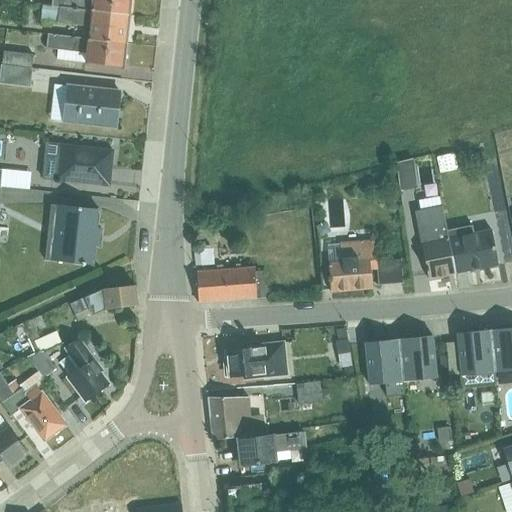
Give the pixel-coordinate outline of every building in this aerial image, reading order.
[(59,8),(128,16),(129,0),(52,0),(52,7),(58,8),(59,8)] [(57,23),(58,8),(52,7),(42,7),(41,21),(57,23)] [(124,44),(128,16),(59,8),(58,8),(57,23),(90,27),(88,39),(124,44)] [(124,44),(88,39),(48,35),(47,48),(58,50),(57,60),(122,68),(124,44)] [(3,52),(2,66),(31,69),(33,56),(3,52)] [(2,66),(1,66),(0,72),(0,84),(30,88),(32,69),(31,69),(2,66)] [(54,85),(51,120),(115,128),(119,92),(54,85)] [(113,151),(46,144),(43,179),(53,180),(53,181),(109,187),(113,151)] [(457,169),(454,154),(437,158),(441,173),(457,169)] [(417,189),(413,160),(396,164),(400,191),(417,189)] [(455,274),(447,232),(440,197),(418,201),(420,211),(414,212),(428,280),(455,274)] [(51,205),(45,260),(93,266),(95,247),(100,247),(101,230),(97,229),(98,210),(51,205)] [(447,232),(455,274),(498,266),(491,231),(473,234),(472,227),(447,232)] [(340,243),(340,245),(327,246),(329,278),(327,278),(328,282),(329,282),(329,292),(372,289),(372,287),(403,284),(401,260),(376,262),(374,241),(340,243)] [(195,250),(196,266),(214,265),(213,249),(195,250)] [(198,304),(256,300),(254,269),(196,273),(198,304)] [(104,309),(137,306),(134,286),(102,290),(71,305),(78,322),(104,309)] [(22,324),(26,334),(36,355),(40,353),(60,343),(56,332),(40,339),(36,331),(45,328),(40,317),(22,324)] [(492,347),(495,373),(511,371),(511,328),(511,325),(490,327),(492,347)] [(461,376),(495,373),(492,347),(490,327),(470,329),(470,333),(457,334),(461,376)] [(341,368),(344,368),(346,377),(353,375),(345,330),(336,331),(339,343),(337,343),(341,368)] [(20,362),(28,358),(36,355),(26,334),(17,337),(20,342),(12,346),(20,362)] [(398,336),(403,382),(437,379),(432,336),(419,338),(419,334),(398,336)] [(369,385),(403,382),(398,336),(377,338),(378,342),(365,343),(369,385)] [(65,350),(69,356),(59,363),(69,375),(67,377),(86,402),(108,385),(100,374),(102,372),(78,340),(65,350)] [(454,341),(446,341),(448,361),(456,360),(454,341)] [(286,377),(283,344),(257,347),(256,345),(240,346),(241,351),(227,352),(227,361),(225,361),(226,376),(229,375),(229,377),(242,376),(243,381),(286,377)] [(28,358),(39,372),(43,378),(53,371),(40,353),(36,355),(28,358)] [(43,378),(39,372),(19,386),(15,380),(8,385),(0,374),(0,398),(12,415),(20,409),(44,441),(65,425),(37,387),(45,382),(43,378)] [(319,383),(297,386),(299,405),(322,402),(322,400),(330,399),(329,388),(320,389),(319,383)] [(249,398),(208,398),(213,441),(264,435),(263,415),(250,416),(249,398)] [(0,462),(3,461),(8,468),(27,454),(0,417),(0,462)] [(377,424),(366,425),(369,443),(380,441),(377,424)] [(451,441),(450,428),(437,429),(438,443),(451,441)] [(240,466),(277,463),(276,454),(306,449),(305,433),(304,432),(271,436),(237,440),(238,449),(236,449),(238,463),(240,463),(240,466)] [(336,440),(308,450),(313,463),(353,450),(350,437),(336,442),(336,440)] [(511,446),(502,450),(511,479),(511,446)] [(313,466),(272,472),(273,486),(316,478),(313,466)] [(469,480),(457,484),(462,497),(473,493),(469,480)] [(260,485),(226,488),(228,511),(250,511),(275,510),(274,499),(262,500),(260,485)] [(317,490),(300,495),(304,511),(323,511),(321,504),(319,504),(318,499),(320,498),(317,490)]
